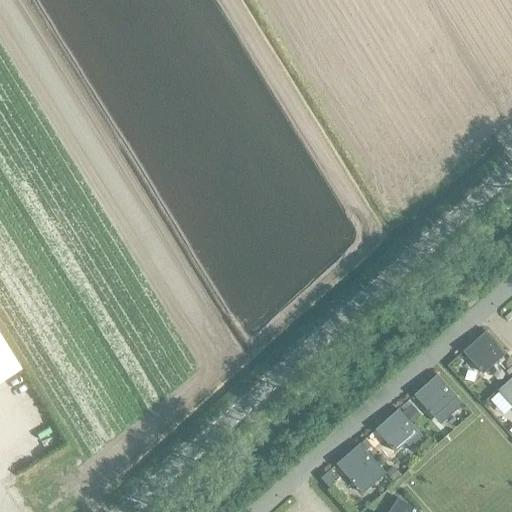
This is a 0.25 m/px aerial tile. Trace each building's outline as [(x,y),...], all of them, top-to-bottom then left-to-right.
[(486,374),(509,354),(489,331),(466,352),(486,374)] [(0,337),(0,381),(20,370),(0,337)] [(465,403),(460,397),(439,374),(416,395),(442,424),(465,403)] [(511,403),(511,381),(501,391),(511,403)] [(401,409),(378,430),(385,438),(398,452),(407,444),(408,446),(413,442),(418,448),(428,440),(421,432),(418,429),(401,409)] [(361,444),(338,464),(358,487),(364,493),(386,473),(381,467),(368,453),(361,444)] [(329,488),(335,482),(327,472),(320,478),(329,488)] [(421,511),(400,498),(391,511),(421,511)]
